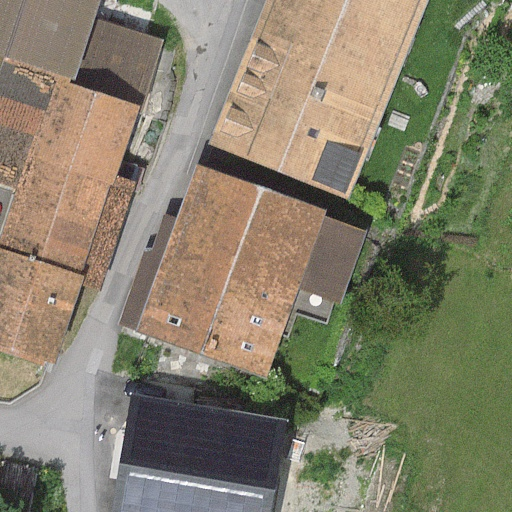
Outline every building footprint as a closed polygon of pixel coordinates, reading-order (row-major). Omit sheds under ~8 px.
[(99,0),(0,0),(0,58),(2,59),(66,80),(73,82),(93,19),(99,0)] [(425,0),(264,0),(207,144),(346,199),(425,0)] [(139,113),(162,41),(93,19),(73,82),(66,80),(65,84),(136,107),(134,112),(139,113)] [(66,80),(2,59),(0,65),(0,185),(13,190),(0,230),(0,251),(79,277),(76,286),(99,293),(135,183),(113,176),(134,112),(136,107),(65,84),(66,80)] [(323,212),(195,167),(176,221),(161,216),(149,250),(143,248),(116,326),(266,378),(296,290),(339,305),(364,233),(320,218),(323,212)] [(79,277),(0,251),(0,345),(51,362),(76,286),(79,277)] [(210,415),(117,401),(99,511),(226,511),(237,446),(206,441),(210,415)]
